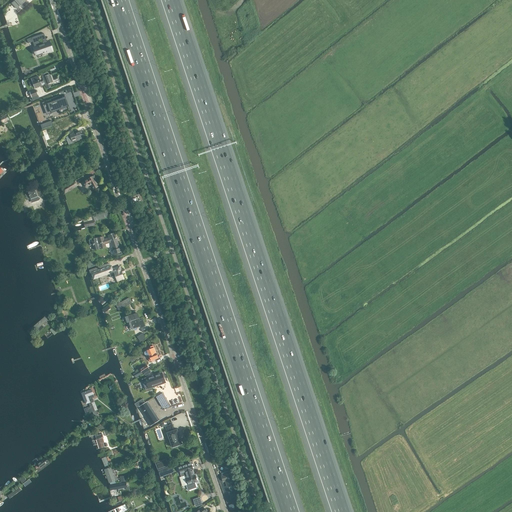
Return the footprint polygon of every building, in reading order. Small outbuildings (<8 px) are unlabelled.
[(17,9),(26,1),(25,0),(16,0),(12,3),(17,9)] [(39,54),(48,51),(45,43),(40,44),(40,42),(36,44),(35,40),(36,40),(34,36),(28,39),(29,43),(34,55),(39,53),(39,54)] [(49,83),(53,82),(50,75),(47,76),(46,74),(42,75),(47,89),(51,87),(49,83)] [(33,82),(30,83),(31,87),(34,86),(35,88),(42,86),(41,84),(44,83),(44,81),(41,82),(38,76),(32,79),(33,82)] [(59,109),(60,114),(70,110),(66,101),(67,101),(67,100),(64,101),(63,98),(66,98),(65,97),(60,99),(59,96),(42,103),(45,102),(49,113),(59,109)] [(55,126),(46,129),(51,142),(59,139),(57,132),(73,126),(69,117),(54,123),(55,126)] [(53,125),(52,121),(41,125),(42,130),(53,125)] [(79,139),(82,139),(80,132),(70,135),(70,136),(66,137),(67,141),(72,139),(72,142),(75,141),(76,144),(80,142),(79,139)] [(94,189),(99,187),(95,179),(96,179),(94,176),(88,179),(83,182),(86,187),(91,184),(94,189)] [(75,180),(61,189),(64,194),(79,186),(75,180)] [(32,192),(29,193),(30,196),(29,196),(30,197),(31,200),(32,203),(39,200),(38,197),(41,196),(39,189),(36,190),(32,191),(32,192)] [(93,216),(95,222),(110,216),(108,210),(93,216)] [(115,255),(121,252),(115,233),(108,235),(109,238),(104,240),(103,237),(89,240),(90,245),(93,245),(94,250),(106,248),(105,244),(112,242),(113,246),(112,246),(115,255)] [(97,266),(95,259),(89,262),(89,264),(87,265),(88,269),(97,266)] [(124,279),(122,274),(125,273),(124,269),(121,270),(120,267),(112,269),(110,263),(105,265),(106,268),(90,273),(92,279),(94,284),(102,282),(100,277),(109,274),(111,278),(115,276),(117,281),(124,279)] [(119,310),(132,303),(129,298),(116,305),(119,310)] [(128,323),(130,322),(139,319),(137,314),(126,317),(128,323)] [(27,329),(29,332),(46,319),(43,316),(27,329)] [(139,319),(130,322),(132,329),(140,327),(140,328),(145,327),(143,320),(140,321),(139,319)] [(136,337),(140,342),(146,338),(143,333),(136,337)] [(150,362),(158,358),(153,346),(150,347),(151,349),(147,350),(149,355),(150,359),(149,360),(150,362)] [(146,365),(139,370),(140,370),(134,374),(136,378),(142,374),(149,370),(146,365)] [(162,374),(155,377),(155,375),(146,379),(149,387),(156,385),(156,386),(165,383),(162,374)] [(86,404),(89,402),(90,402),(88,396),(93,394),(92,390),(82,393),(86,404)] [(168,402),(163,393),(156,397),(161,406),(168,402)] [(151,426),(160,420),(147,401),(139,407),(146,418),(146,419),(151,426)] [(90,406),(84,409),(86,414),(94,411),(91,403),(89,404),(90,406)] [(169,433),(167,433),(169,439),(170,442),(172,448),(182,444),(180,439),(179,435),(177,430),(174,431),(173,429),(174,429),(172,425),(166,427),(167,431),(169,431),(169,433)] [(86,464),(93,476),(113,469),(106,448),(86,464)] [(48,462),(45,458),(36,465),(37,466),(40,469),(48,462)] [(158,470),(169,466),(166,459),(155,463),(158,470)] [(191,464),(178,468),(181,477),(184,476),(187,484),(188,483),(188,485),(187,485),(189,490),(196,488),(194,483),(197,482),(195,476),(194,476),(192,470),(193,470),(191,464)] [(172,466),(158,471),(161,478),(174,473),(172,466)] [(93,476),(102,494),(120,489),(113,469),(93,476)] [(221,476),(223,482),(226,481),(228,487),(233,486),(229,471),(222,474),(222,476),(221,476)] [(8,498),(10,501),(21,491),(19,489),(8,498)] [(98,509),(99,511),(119,511),(121,511),(116,501),(98,509)]
